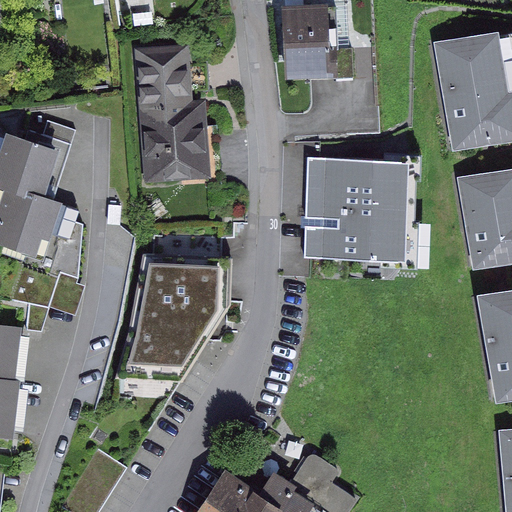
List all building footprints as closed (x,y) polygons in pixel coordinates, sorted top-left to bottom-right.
[(287,10),(289,77),(351,75),(350,49),(328,50),(326,9),(287,10)] [(511,34),(433,48),(452,153),(511,142),(511,34)] [(145,106),(188,104),(185,50),(142,52),(145,106)] [(202,104),(188,104),(145,106),(148,178),(206,175),(202,104)] [(57,207),(41,201),(57,154),(9,138),(0,164),(0,188),(8,191),(0,215),(0,240),(41,254),(57,207)] [(411,164),(308,159),(303,258),(406,263),(411,164)] [(511,163),(459,172),(474,268),(511,262),(511,163)] [(232,259),(143,256),(128,336),(116,377),(181,382),(231,305),(232,259)] [(511,300),(480,306),(495,402),(511,399),(511,300)] [(0,382),(11,384),(17,331),(0,329),(0,382)] [(11,384),(0,382),(0,436),(12,438),(18,385),(11,384)] [(511,511),(511,432),(500,434),(506,511),(511,511)] [(221,458),(186,508),(191,511),(301,511),(318,489),(265,452),(248,477),(221,458)] [(63,511),(104,511),(129,470),(99,453),(63,511)]
